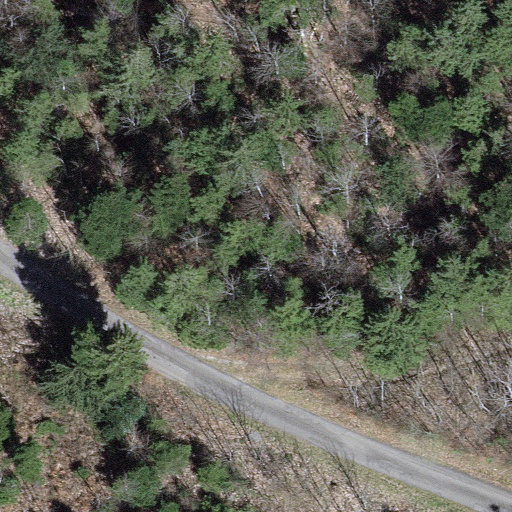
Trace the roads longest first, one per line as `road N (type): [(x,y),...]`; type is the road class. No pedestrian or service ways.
road 1 (track): [(511,505),(333,436),(159,356),(0,258)]
road 2 (track): [(159,356),(397,369),(511,330)]
